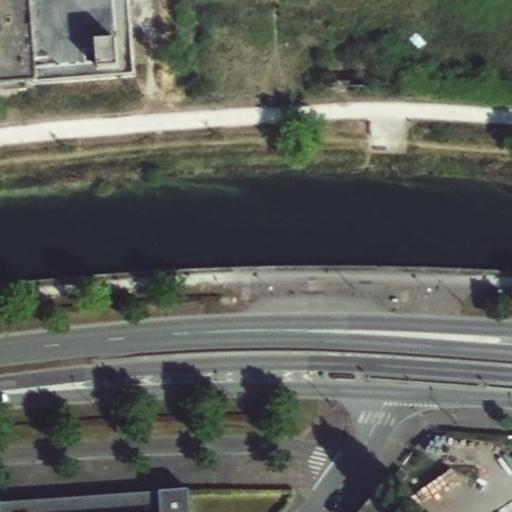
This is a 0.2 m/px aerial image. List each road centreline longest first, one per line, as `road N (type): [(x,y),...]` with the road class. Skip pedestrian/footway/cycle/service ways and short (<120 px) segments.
road 1 (primary): [(0,384),(227,363),(511,374)]
road 2 (secondary): [(511,330),(228,322),(43,345)]
road 3 (primary): [(511,353),(277,340),(43,345)]
road 4 (secondary): [(0,401),(396,392)]
road 5 (residential): [(322,511),(396,392)]
